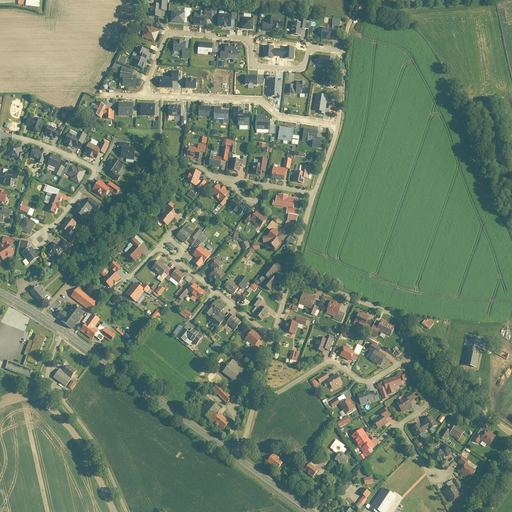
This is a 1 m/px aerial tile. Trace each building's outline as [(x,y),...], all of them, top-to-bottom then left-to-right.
[(18,0),(18,6),(26,7),(38,9),(39,0),(18,0)] [(161,13),(167,14),(168,4),(160,3),(160,7),(151,6),(149,20),(160,21),(161,13)] [(171,13),(170,24),(184,25),(185,14),(171,13)] [(194,15),(193,27),(207,28),(207,22),(212,22),(211,13),(205,13),(205,16),(194,15)] [(232,16),(218,15),(218,27),(231,28),(232,16)] [(273,17),(272,24),(264,23),(264,26),(261,25),(260,31),(263,32),(272,33),(272,29),(284,30),(286,19),(273,17)] [(253,20),(243,19),(242,29),(252,30),(253,20)] [(302,25),(291,23),(290,36),(300,37),(302,25)] [(333,26),(333,31),(323,29),(321,40),(335,43),(335,36),(339,37),(340,27),(333,26)] [(147,28),(143,38),(155,44),(159,33),(147,28)] [(176,43),(173,42),(173,52),(185,52),(186,43),(183,43),(183,42),(176,42),(176,43)] [(198,43),(197,57),(217,59),(218,45),(198,43)] [(229,60),(237,61),(239,48),(226,47),(226,52),(222,52),(221,59),(229,60)] [(273,48),(264,47),(263,59),(272,59),(273,57),(284,57),(283,60),(293,61),(294,49),(284,49),(284,50),(273,49),(273,48)] [(139,51),(133,66),(143,70),(149,55),(139,51)] [(330,58),(319,56),(317,65),(329,67),(330,58)] [(120,79),(119,88),(137,90),(138,81),(133,80),(133,77),(135,73),(123,68),(121,74),(121,79),(120,79)] [(257,77),(245,77),(245,86),(257,86),(257,77)] [(160,79),(159,88),(171,88),(171,80),(160,79)] [(185,80),(185,89),(196,90),(196,80),(185,80)] [(280,98),(281,81),(268,80),(268,95),(270,98),(280,98)] [(308,84),(296,84),(296,95),(307,95),(308,84)] [(294,96),(294,86),(286,86),(286,95),(294,96)] [(327,97),(316,95),(314,111),(325,112),(327,97)] [(104,111),(105,108),(96,104),(92,114),(100,118),(102,114),(106,115),(105,120),(111,120),(112,111),(106,111),(106,112),(104,111)] [(120,104),(119,118),(133,119),(134,105),(120,104)] [(141,105),(141,116),(155,116),(155,105),(141,105)] [(169,107),(169,118),(181,119),(181,107),(169,107)] [(198,107),(198,117),(209,117),(210,108),(198,107)] [(214,110),(213,122),(228,123),(229,111),(214,110)] [(235,111),(235,120),(238,120),(237,126),(249,127),(250,117),(242,117),(242,111),(235,111)] [(255,118),(255,130),(270,131),(270,120),(265,120),(265,118),(255,118)] [(30,119),(27,127),(32,129),(31,132),(39,135),(43,124),(44,123),(35,120),(35,121),(30,119)] [(59,130),(51,126),(46,136),(56,141),(57,138),(60,139),(64,132),(59,130)] [(294,130),(279,128),(277,141),(292,143),(294,130)] [(314,144),(313,149),(321,150),(323,141),(318,140),(319,132),(304,130),(302,142),(314,144)] [(76,150),(79,143),(83,145),(87,136),(79,133),(77,139),(69,135),(64,145),(76,150)] [(90,144),(84,155),(97,161),(101,153),(104,155),(108,147),(102,144),(99,149),(90,144)] [(10,145),(6,158),(17,161),(17,163),(22,164),(24,155),(20,154),(21,149),(10,145)] [(201,162),(203,154),(205,154),(206,146),(199,145),(198,150),(189,149),(188,160),(201,162)] [(124,148),(122,159),(135,161),(137,150),(124,148)] [(31,158),(38,162),(38,164),(42,166),(45,159),(43,158),(44,155),(34,151),(31,158)] [(212,153),(209,167),(220,169),(222,160),(216,158),(217,154),(212,153)] [(66,169),(60,167),(62,161),(52,156),(47,167),(56,171),(54,176),(61,179),(66,169)] [(240,168),(245,169),(247,159),(241,158),(240,162),(231,160),(230,172),(239,173),(240,168)] [(292,161),(285,159),(283,170),(290,171),(292,161)] [(113,160),(107,171),(118,177),(124,166),(113,160)] [(266,174),(268,161),(260,160),(259,166),(253,165),(251,176),(262,178),(263,173),(266,174)] [(67,176),(73,178),(71,181),(79,186),(86,173),(78,168),(77,170),(71,167),(67,176)] [(296,172),(293,184),(304,186),(305,181),(309,181),(311,170),(302,168),(301,173),(296,172)] [(273,169),(271,181),(285,183),(287,171),(273,169)] [(191,170),(186,184),(196,188),(201,174),(191,170)] [(9,173),(8,177),(1,176),(0,177),(0,185),(10,188),(12,180),(17,181),(19,175),(9,173)] [(113,174),(109,179),(117,184),(120,179),(113,174)] [(111,184),(108,188),(100,183),(93,193),(105,200),(110,193),(116,197),(120,190),(111,184)] [(46,186),(44,193),(59,198),(61,192),(46,186)] [(211,196),(220,203),(219,205),(223,208),(229,201),(226,199),(229,194),(219,186),(211,196)] [(0,191),(0,202),(6,205),(9,194),(0,191)] [(128,194),(124,200),(129,203),(133,197),(128,194)] [(297,223),(298,217),(300,211),(290,209),(290,208),(294,209),(296,201),(289,200),(290,197),(279,195),(279,198),(277,198),(277,203),(275,202),(274,207),(288,210),(287,215),(289,216),(288,221),(289,222),(289,224),(292,225),(292,222),(297,223)] [(53,196),(52,197),(48,196),(44,204),(48,206),(46,211),(57,216),(63,201),(53,196)] [(241,217),(245,212),(248,215),(251,211),(247,207),(246,208),(236,200),(230,208),(241,217)] [(99,207),(92,202),(89,207),(96,211),(99,207)] [(84,203),(75,214),(83,221),(92,210),(84,203)] [(0,213),(0,223),(4,224),(6,217),(9,218),(11,212),(3,210),(2,214),(0,213)] [(166,212),(160,221),(169,227),(175,218),(166,212)] [(257,215),(251,222),(260,229),(266,222),(257,215)] [(249,216),(243,223),(247,226),(252,219),(249,216)] [(69,219),(61,229),(69,235),(77,226),(69,219)] [(25,220),(20,232),(29,236),(35,224),(25,220)] [(272,222),(267,229),(273,234),(279,227),(272,222)] [(198,229),(192,238),(197,242),(203,233),(198,229)] [(185,246),(191,239),(182,232),(176,239),(185,246)] [(263,238),(264,245),(270,244),(269,245),(275,251),(283,242),(279,238),(272,233),(269,237),(263,238)] [(68,236),(66,240),(73,245),(75,241),(68,236)] [(6,246),(0,250),(0,256),(4,262),(14,254),(9,247),(13,247),(14,240),(4,239),(3,246),(6,246)] [(131,244),(134,248),(127,255),(136,263),(143,255),(137,249),(141,246),(136,240),(131,244)] [(21,241),(19,249),(28,251),(30,243),(21,241)] [(197,242),(192,248),(197,252),(202,246),(197,242)] [(63,243),(60,248),(65,252),(69,248),(63,243)] [(53,245),(46,253),(55,260),(62,251),(53,245)] [(194,257),(197,260),(194,265),(200,270),(203,266),(211,257),(201,248),(194,257)] [(32,249),(22,256),(30,267),(40,259),(32,249)] [(158,262),(151,270),(160,277),(167,269),(158,262)] [(215,272),(210,278),(219,286),(225,278),(219,273),(223,268),(216,262),(211,268),(215,272)] [(122,279),(118,275),(122,270),(115,263),(110,268),(112,271),(102,282),(112,290),(122,279)] [(277,265),(276,268),(270,264),(261,276),(267,280),(262,286),(270,292),(277,283),(271,278),(276,272),(284,274),(286,267),(277,265)] [(177,271),(171,279),(180,286),(186,278),(177,271)] [(171,273),(165,280),(168,282),(174,275),(171,273)] [(159,282),(161,284),(167,277),(165,275),(159,282)] [(231,281),(224,289),(234,296),(239,290),(242,292),(249,284),(241,277),(235,284),(231,281)] [(151,290),(143,284),(140,288),(148,294),(151,290)] [(135,285),(126,296),(137,304),(146,293),(135,285)] [(38,286),(30,293),(41,306),(50,298),(38,286)] [(205,294),(195,286),(189,293),(199,301),(205,294)] [(160,288),(156,294),(160,297),(165,291),(160,288)] [(181,289),(175,297),(177,299),(184,291),(181,289)] [(79,290),(72,298),(90,313),(97,304),(79,290)] [(177,300),(181,303),(189,294),(185,291),(177,300)] [(44,372),(63,331),(9,297),(0,292),(0,384),(32,379),(44,372)] [(303,296),(299,306),(311,311),(315,301),(303,296)] [(251,306),(255,309),(261,303),(256,300),(251,306)] [(346,316),(340,314),(342,309),(331,304),(327,313),(336,317),(334,322),(342,325),(346,316)] [(212,315),(216,317),(211,323),(218,329),(223,323),(222,322),(228,314),(216,305),(211,311),(209,309),(204,315),(209,319),(212,315)] [(64,324),(63,324),(73,331),(84,315),(74,308),(69,316),(62,312),(57,319),(64,324)] [(260,308),(254,316),(261,322),(268,313),(260,308)] [(311,317),(317,319),(320,311),(314,308),(311,317)] [(187,312),(183,316),(189,320),(192,316),(187,312)] [(358,314),(354,323),(359,325),(357,329),(367,334),(370,327),(366,325),(369,319),(358,314)] [(99,333),(94,329),(100,322),(93,317),(81,332),(93,341),(99,333)] [(234,317),(227,325),(236,332),(243,324),(234,317)] [(287,323),(283,336),(294,339),(297,326),(287,323)] [(376,339),(379,333),(391,338),(395,329),(382,323),(378,331),(372,328),(369,335),(376,339)] [(106,330),(102,336),(111,343),(116,338),(106,330)] [(184,330),(178,338),(185,344),(188,340),(197,348),(204,339),(194,331),(190,335),(184,330)] [(253,333),(246,341),(256,349),(263,341),(253,333)] [(481,351),(479,350),(481,340),(472,338),(470,348),(468,348),(464,367),(477,370),(481,351)] [(326,351),(330,352),(334,342),(328,340),(327,342),(319,339),(314,350),(325,354),(326,351)] [(497,345),(492,354),(505,362),(510,353),(497,345)] [(355,355),(359,357),(363,348),(359,346),(355,355)] [(386,358),(379,354),(381,351),(372,346),(369,351),(374,354),(370,361),(381,367),(386,358)] [(345,348),(340,357),(351,362),(355,353),(345,348)] [(255,360),(256,359),(258,361),(260,358),(258,356),(262,352),(257,349),(251,356),(255,360)] [(291,352),(289,362),(298,364),(300,354),(291,352)] [(235,360),(224,374),(239,387),(251,373),(235,360)] [(77,374),(68,368),(64,374),(73,380),(77,374)] [(60,373),(54,380),(67,390),(73,383),(60,373)] [(326,374),(317,380),(320,385),(329,379),(326,374)] [(327,382),(333,391),(343,385),(337,375),(327,382)] [(396,394),(395,390),(402,388),(399,378),(384,382),(384,384),(378,386),(383,401),(389,399),(389,397),(396,394)] [(220,385),(213,391),(226,405),(233,399),(220,385)] [(358,396),(361,407),(379,401),(376,391),(358,396)] [(419,398),(416,393),(413,395),(412,393),(405,398),(396,403),(403,413),(412,407),(410,404),(416,400),(419,398)] [(330,404),(333,409),(346,402),(344,397),(330,404)] [(350,401),(340,406),(346,416),(356,411),(350,401)] [(231,424),(219,414),(221,411),(211,402),(201,414),(224,433),(231,424)] [(385,410),(379,414),(380,417),(373,422),(379,430),(388,424),(385,419),(389,416),(385,410)] [(337,424),(340,429),(351,423),(349,418),(337,424)] [(426,434),(424,432),(428,429),(430,431),(437,426),(432,418),(424,423),(425,424),(421,427),(419,425),(412,430),(418,439),(426,434)] [(455,427),(450,437),(459,442),(465,432),(455,427)] [(444,429),(440,438),(446,441),(450,433),(444,429)] [(480,429),(471,443),(476,446),(485,432),(480,429)] [(362,431),(352,438),(367,459),(377,453),(362,431)] [(487,433),(481,442),(489,447),(495,439),(487,433)] [(339,456),(335,462),(344,469),(350,460),(342,454),(347,449),(337,441),(331,450),(339,456)] [(451,449),(444,446),(443,452),(436,450),(432,461),(443,465),(446,456),(449,457),(451,449)] [(274,454),(267,463),(278,471),(284,462),(274,454)] [(461,458),(457,464),(464,468),(468,462),(461,458)] [(311,464),(304,472),(314,480),(320,471),(311,464)] [(465,466),(460,474),(470,481),(475,473),(465,466)] [(364,480),(365,486),(374,483),(372,478),(364,480)] [(458,481),(453,484),(459,492),(464,488),(458,481)] [(342,489),(346,493),(352,486),(347,483),(342,489)] [(453,487),(444,493),(452,505),(461,498),(453,487)] [(363,489),(360,494),(366,498),(369,493),(363,489)] [(386,511),(396,498),(383,489),(371,508),(377,511),(386,511)] [(363,497),(357,507),(361,510),(367,500),(363,497)]
